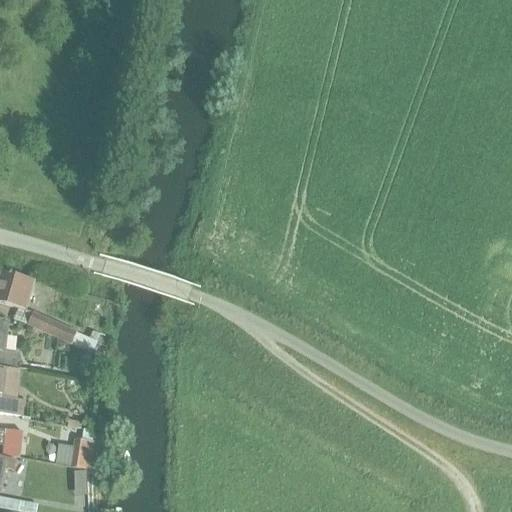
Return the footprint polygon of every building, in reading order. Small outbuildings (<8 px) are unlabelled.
[(1,273),(0,277),(0,304),(25,312),(34,282),(1,273)] [(27,326),(71,346),(94,356),(102,338),(95,335),(92,341),(32,314),(27,326)] [(0,323),(0,365),(17,369),(18,355),(4,353),(8,324),(0,323)] [(0,416),(24,419),(26,403),(2,401),(5,370),(0,369),(0,416)] [(69,420),(68,428),(81,430),(83,422),(69,420)] [(0,447),(4,448),(3,459),(21,461),(21,455),(23,431),(0,429),(0,447)] [(72,471),(93,474),(96,445),(75,442),(72,471)] [(0,460),(0,491),(4,470),(14,472),(15,463),(0,460)] [(0,499),(0,511),(36,511),(38,506),(0,499)]
